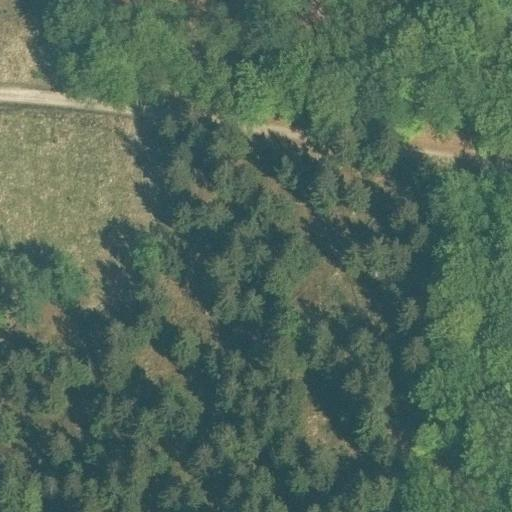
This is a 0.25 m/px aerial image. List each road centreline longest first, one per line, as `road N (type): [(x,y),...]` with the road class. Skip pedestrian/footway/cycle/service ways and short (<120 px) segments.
road 1 (track): [(438,157),(0,96)]
road 2 (track): [(438,157),(462,0)]
